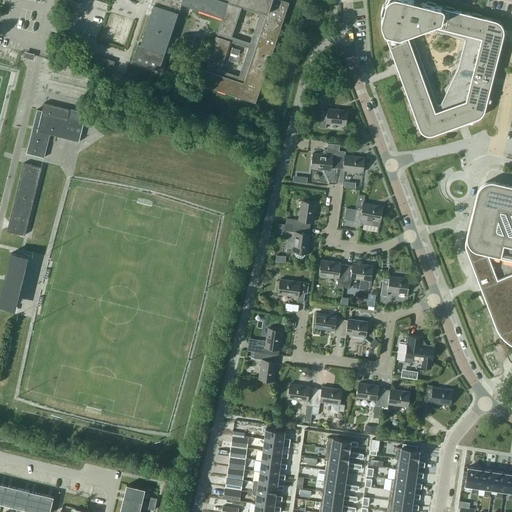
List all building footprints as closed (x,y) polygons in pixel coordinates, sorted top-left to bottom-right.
[(182,4),(223,18),(202,84),(256,102),(289,2),(284,0),(153,0),(133,61),(160,70),(182,4)] [(499,21),(496,20),(415,0),(388,0),(386,3),(382,18),(382,25),(419,126),(419,128),(421,131),(434,134),(477,118),(478,118),(484,113),(485,111),(503,38),(504,33),(504,29),(503,27),(501,24),(499,21)] [(0,48),(10,51),(13,39),(2,36),(0,44),(0,48)] [(83,51),(79,63),(85,64),(89,53),(83,51)] [(98,69),(102,57),(96,55),(93,67),(98,69)] [(107,59),(102,57),(98,69),(104,70),(107,59)] [(79,140),(86,113),(44,102),(42,110),(37,109),(26,152),(44,156),(50,133),(79,140)] [(327,123),(347,126),(349,111),(329,109),(328,111),(322,111),(320,127),(327,128),(327,123)] [(89,114),(86,125),(92,127),(95,115),(92,114),(89,114)] [(324,155),(314,153),(312,168),(332,171),(332,168),(338,168),(340,151),(339,151),(340,144),(328,143),(327,149),(325,149),(324,155)] [(340,151),(338,168),(344,169),(344,170),(364,172),(365,158),(346,155),(346,152),(340,151)] [(8,230),(26,234),(42,166),(24,162),(8,230)] [(466,241),(466,244),(466,246),(466,248),(466,249),(475,272),(481,288),(487,303),(490,312),(493,320),(496,327),(497,329),(498,331),(499,334),(501,336),(503,338),(505,340),(506,341),(508,343),(511,345),(511,185),(494,181),(493,181),(491,181),(490,181),(489,181),(487,181),(486,182),(484,183),(482,184),(481,186),(479,187),(478,189),(478,191),(477,193),(477,195),(476,198),(475,202),(466,241)] [(384,206),(364,203),(366,196),(359,194),(354,222),(380,226),(381,221),(384,206)] [(314,222),(317,202),(303,200),(300,220),(286,218),(285,224),(285,225),(310,228),(311,222),(314,222)] [(310,234),(310,228),(285,225),(285,224),(279,223),(277,229),(283,232),(285,231),(296,232),(294,252),(295,252),(295,254),(296,256),(298,258),(301,258),(304,257),(306,255),(306,253),(308,254),(311,234),(310,234)] [(0,303),(0,305),(15,310),(28,257),(12,254),(0,303)] [(344,287),(345,283),(347,265),(342,264),(342,263),(322,260),(320,275),(339,278),(338,286),(344,287)] [(374,266),(354,263),(353,266),(347,265),(345,283),(344,287),(351,288),(352,277),(361,279),(360,289),(369,290),(371,280),(372,280),(374,266)] [(389,291),(408,294),(410,279),(391,276),(390,279),(384,278),(381,296),(388,297),(389,291)] [(298,302),(304,303),(307,286),(301,285),(301,282),(281,279),(279,294),(299,297),(298,302)] [(340,337),(342,320),(337,319),(337,316),(317,313),(315,328),(335,331),(334,336),(340,337)] [(342,320),(340,337),(347,338),(347,334),(367,337),(369,322),(349,319),(349,321),(342,320)] [(269,328),(267,341),(249,338),(247,351),(254,352),(260,353),(277,355),(278,349),(281,350),(284,330),(269,328)] [(433,361),(435,346),(427,345),(424,341),(423,340),(423,338),(408,335),(404,361),(413,362),(413,358),(424,360),(423,367),(432,368),(433,361)] [(380,343),(375,339),(370,345),(374,349),(380,343)] [(277,355),(260,353),(254,352),(253,358),(263,360),(260,379),(275,381),(278,361),(276,361),(277,355)] [(403,368),(402,375),(418,378),(420,370),(403,368)] [(382,407),(385,389),(379,388),(379,386),(359,383),(357,398),(377,401),(376,406),(382,407)] [(314,406),(316,389),(311,388),(311,387),(290,384),(288,398),(308,401),(307,405),(313,406),(314,406)] [(343,390),(323,387),(323,390),(316,389),(314,406),(313,406),(312,414),(313,414),(319,415),(321,402),(340,404),(343,390)] [(432,403),(451,405),(453,391),(433,388),(433,389),(427,388),(425,405),(431,406),(432,403)] [(385,389),(382,407),(388,408),(389,404),(407,407),(408,407),(408,406),(411,392),(391,389),(391,390),(385,389)] [(364,432),(376,433),(377,426),(365,425),(364,432)] [(266,428),(264,439),(267,440),(284,442),(290,443),(291,438),(284,438),(285,431),(266,428)] [(231,445),(247,447),(248,438),(232,436),(231,445)] [(328,437),(326,448),(350,451),(351,445),(357,446),(358,442),(351,441),(351,440),(352,440),(340,438),(331,437),(328,437)] [(264,439),(263,450),(266,450),(282,452),(283,446),(289,447),(290,443),(284,442),(267,440),(264,439)] [(380,440),(372,439),(370,449),(379,451),(380,440)] [(230,455),(245,457),(247,448),(231,446),(230,455)] [(397,446),(395,458),(397,458),(419,462),(420,450),(397,446)] [(326,448),(325,459),(327,459),(348,462),(349,456),(363,458),(363,454),(352,452),(350,452),(350,451),(326,448)] [(263,450),(262,460),(280,463),(281,457),(288,458),(288,453),(283,453),(282,452),(266,450),(263,450)] [(304,456),(303,462),(307,462),(307,464),(316,466),(317,458),(304,456)] [(230,457),(228,466),(244,469),(245,459),(230,457)] [(397,458),(396,468),(401,469),(417,472),(418,466),(424,467),(425,462),(419,462),(397,458)] [(327,459),(326,470),(347,473),(348,467),(361,469),(362,464),(357,464),(351,463),(348,462),(327,459)] [(262,460),(260,471),(279,474),(280,467),(286,468),(287,464),(281,463),(280,463),(262,460)] [(227,476),(243,478),(244,470),(228,467),(227,476)] [(468,467),(465,486),(473,487),(472,495),(477,496),(478,491),(479,488),(481,469),(468,467)] [(396,468),(394,479),(416,482),(416,476),(423,477),(423,473),(417,472),(401,469),(396,468)] [(481,469),(479,488),(485,489),(484,497),(490,497),(494,471),(481,469)] [(326,470),(324,481),(345,484),(347,473),(326,470)] [(259,481),(259,482),(278,485),(278,478),(285,479),(285,475),(280,474),(279,474),(260,471),(259,481)] [(494,471),(490,497),(491,490),(498,491),(497,499),(502,500),(506,473),(494,471)] [(511,473),(506,473),(502,500),(503,500),(504,492),(510,493),(509,501),(511,500),(511,473)] [(307,486),(308,476),(299,475),(298,486),(307,486)] [(225,487),(241,489),(242,480),(227,478),(225,487)] [(392,478),(390,489),(414,493),(415,487),(421,488),(422,484),(415,483),(416,482),(394,479),(392,478)] [(254,481),(252,492),(257,493),(257,492),(276,495),(277,489),(283,490),(284,485),(278,485),(259,482),(259,481),(254,481)] [(324,481),(322,491),(344,495),(345,488),(358,490),(359,486),(355,485),(348,484),(345,484),(324,481)] [(7,485),(2,503),(14,506),(18,488),(7,485)] [(144,489),(127,485),(124,497),(142,501),(144,489)] [(18,488),(14,506),(26,509),(30,491),(18,488)] [(301,488),(300,495),(311,497),(312,490),(301,488)] [(224,498),(239,500),(241,491),(225,489),(224,498)] [(390,489),(389,500),(396,502),(412,504),(413,498),(420,499),(420,494),(414,494),(414,493),(390,489)] [(30,491),(26,509),(37,511),(42,493),(30,491)] [(322,491),(321,502),(328,503),(342,505),(343,499),(357,501),(357,496),(353,496),(346,495),(344,495),(322,491)] [(257,493),(255,503),(275,506),(275,500),(282,500),(282,496),(277,495),(276,495),(257,492),(257,493)] [(42,493),(37,511),(39,511),(49,511),(53,496),(42,493)] [(136,511),(138,511),(142,501),(124,497),(121,508),(136,511)] [(389,500),(387,511),(389,511),(391,511),(411,511),(412,508),(418,509),(419,505),(412,504),(396,502),(389,500)] [(321,502),(319,511),(341,511),(342,509),(355,511),(356,507),(345,505),(342,505),(328,503),(321,502)] [(255,503),(254,511),(273,511),(274,510),(280,511),(281,507),(275,506),(255,503)]
